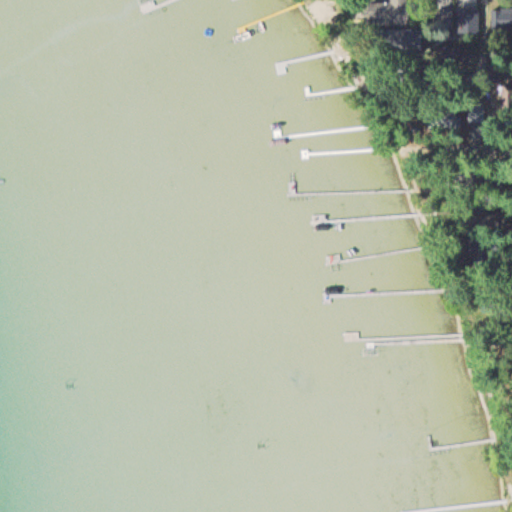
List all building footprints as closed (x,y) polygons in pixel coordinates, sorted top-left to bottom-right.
[(371,0),(371,24),(412,24),(411,0),(371,0)] [(481,32),(481,8),(460,8),(460,32),(481,32)] [(511,8),(494,9),(494,29),(511,28),(511,8)] [(455,9),(436,9),(436,34),(455,34),(455,9)] [(425,31),(401,31),(401,52),(425,52),(425,31)] [(432,128),(463,128),(463,105),(432,105),(432,128)]
